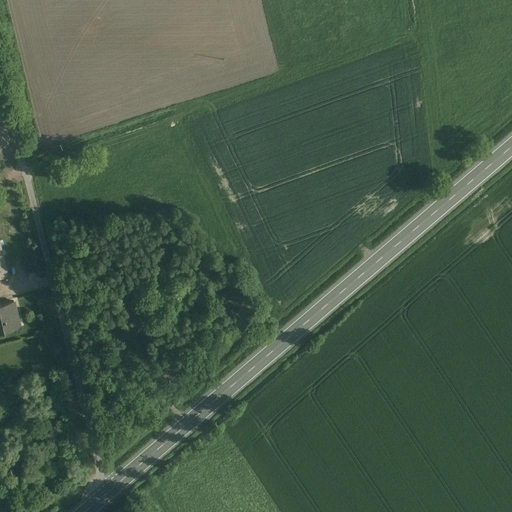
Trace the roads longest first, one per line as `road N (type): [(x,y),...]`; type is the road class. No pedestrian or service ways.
road 1 (secondary): [(511,145),(107,494)]
road 2 (unclassified): [(107,494),(0,88)]
